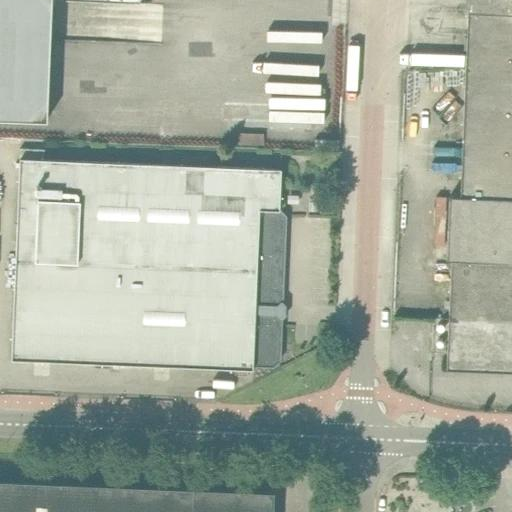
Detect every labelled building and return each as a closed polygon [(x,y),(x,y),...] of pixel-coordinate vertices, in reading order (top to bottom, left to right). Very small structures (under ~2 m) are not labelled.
[(0,0),(0,118),(47,121),(51,0),(0,0)] [(511,0),(467,0),(460,197),(449,196),(446,259),(451,260),(446,369),(511,372),(511,0)] [(20,158),(12,359),(16,359),(68,361),(136,364),(187,366),(252,369),(253,365),(273,366),(280,360),(280,355),(281,318),(285,314),(285,305),(282,301),(285,216),(279,209),(281,169),(20,158)] [(207,455),(207,466),(217,466),(217,456),(207,455)] [(0,511),(272,511),(273,491),(0,479),(0,511)]
